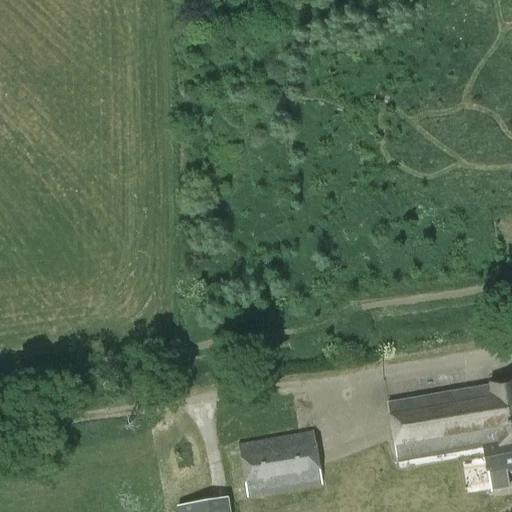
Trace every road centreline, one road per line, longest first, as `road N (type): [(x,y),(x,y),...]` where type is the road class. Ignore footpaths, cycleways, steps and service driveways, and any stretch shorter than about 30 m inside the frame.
road 1 (unclassified): [(192,397),(511,351)]
road 2 (track): [(0,429),(192,397)]
